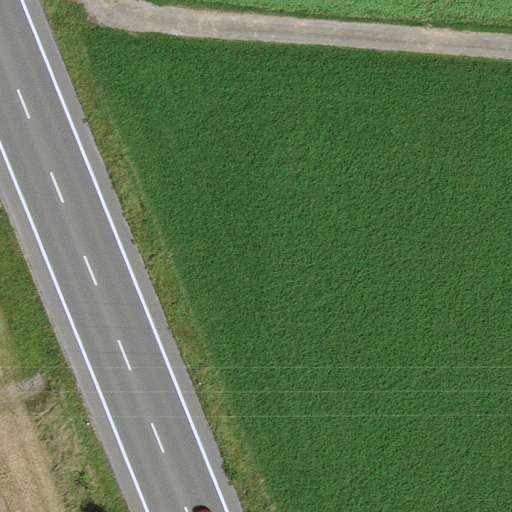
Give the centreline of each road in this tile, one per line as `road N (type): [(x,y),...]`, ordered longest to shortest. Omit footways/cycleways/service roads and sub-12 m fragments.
road 1 (primary): [(0,40),(188,511)]
road 2 (track): [(511,47),(148,22),(97,0)]
